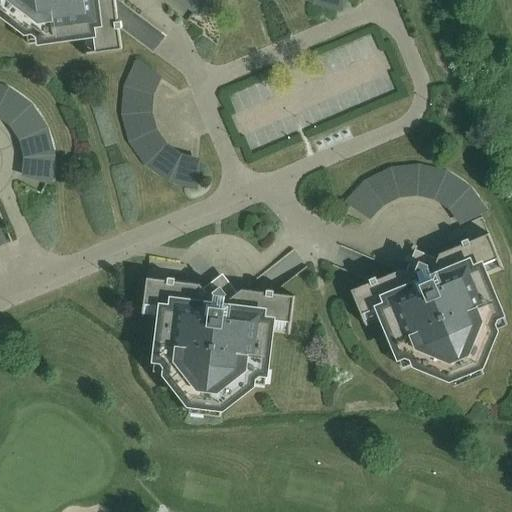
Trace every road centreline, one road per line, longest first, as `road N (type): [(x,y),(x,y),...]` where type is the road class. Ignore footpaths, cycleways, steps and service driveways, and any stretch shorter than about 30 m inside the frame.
road 1 (residential): [(245,196),(197,84),(388,3)]
road 2 (residential): [(245,196),(409,127),(428,101),(388,3)]
road 3 (residential): [(0,297),(245,196)]
